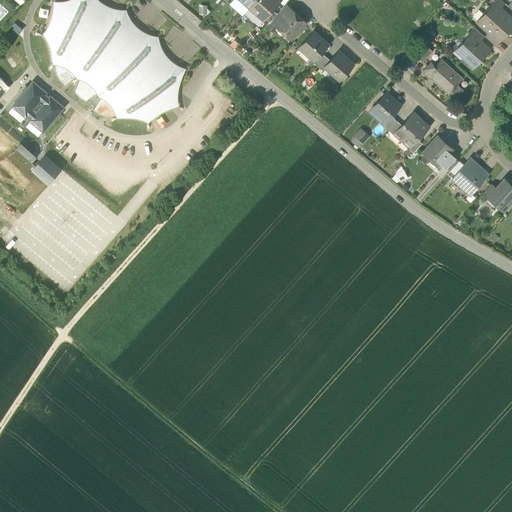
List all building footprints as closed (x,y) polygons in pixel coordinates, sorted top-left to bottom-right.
[(111,10),(107,9),(103,6),(100,4),(97,2),(95,0),(75,0),(71,2),(68,3),(64,4),(59,4),(53,4),(53,9),(52,15),(51,20),(50,24),(48,28),(42,36),(44,39),(46,43),(47,46),(48,48),(49,50),(50,57),(51,63),(55,65),(76,77),(80,80),(97,94),(101,98),(116,116),(119,119),(135,120),(139,121),(142,122),(147,124),(154,117),(159,113),(163,111),(169,109),(177,107),(176,101),(175,94),(176,86),(179,79),(180,75),(182,70),(174,66),(166,60),(161,52),(157,43),(152,38),(144,35),(137,30),(130,24),(126,16),(120,12),(116,11),(111,10)] [(257,0),(240,0),(250,8),(257,0)] [(257,0),(250,8),(263,20),(272,10),(279,2),(276,0),(257,0)] [(511,24),(511,18),(500,8),(499,8),(494,3),(494,4),(477,22),(489,33),(490,33),(498,40),(504,34),(507,32),(508,28),(511,24)] [(277,15),(271,22),(291,39),(305,23),(286,6),(277,15)] [(272,10),(263,20),(269,25),(271,22),(277,15),(272,10)] [(484,36),(475,28),(470,33),(472,35),(473,34),(480,41),(484,36)] [(327,45),(313,32),(301,46),(308,51),(306,54),(313,60),(314,61),(321,53),(327,46),(327,45)] [(498,40),(490,33),(489,33),(485,38),(495,46),(500,41),(498,40)] [(472,35),(458,51),(457,51),(463,56),(461,59),(462,60),(463,59),(471,67),(472,66),(471,66),(479,57),(482,57),(484,55),(483,53),(487,48),(487,49),(488,48),(480,41),(473,34),(472,35)] [(426,45),(416,56),(423,62),(432,51),(426,45)] [(321,53),(314,61),(313,60),(312,62),(317,67),(326,57),(321,53)] [(339,53),(334,59),(333,58),(330,61),(325,67),(326,69),(333,75),(336,73),(341,78),(353,65),(339,53)] [(326,57),(317,67),(323,72),(326,69),(325,67),(330,61),(326,57)] [(463,78),(441,59),(435,65),(431,61),(423,70),(423,73),(429,78),(432,78),(433,77),(444,86),(442,88),(449,93),(451,93),(454,89),(455,86),(463,78)] [(76,77),(55,65),(55,67),(55,73),(57,78),(60,83),(65,87),(74,79),(76,77)] [(0,75),(0,85),(7,93),(12,88),(0,75)] [(80,80),(78,82),(74,93),(77,96),(79,99),(82,100),(86,102),(95,97),(97,94),(80,80)] [(12,108),(26,119),(46,94),(32,83),(12,108)] [(459,84),(456,90),(462,94),(466,88),(459,84)] [(391,100),(384,94),(371,109),(385,121),(386,122),(391,116),(400,106),(392,99),(391,100)] [(64,109),(50,97),(30,122),(44,134),(64,109)] [(116,116),(101,98),(99,100),(93,111),(96,113),(99,115),(102,116),(104,117),(107,117),(110,118),(114,117),(116,116)] [(402,125),(395,133),(403,140),(420,120),(412,113),(402,125)] [(391,116),(386,122),(385,121),(382,125),(388,131),(397,121),(391,116)] [(420,120),(403,140),(410,146),(411,147),(417,139),(428,127),(420,120)] [(397,121),(388,131),(393,135),(395,133),(402,125),(397,121)] [(361,148),(372,135),(364,128),(352,141),(361,148)] [(452,148),(437,135),(423,152),(431,159),(433,157),(435,156),(440,161),(449,152),(452,148)] [(417,139),(411,147),(410,146),(408,148),(413,153),(422,143),(417,139)] [(32,165),(39,158),(25,143),(18,150),(32,165)] [(459,161),(449,152),(440,161),(440,162),(450,171),(459,161)] [(60,170),(45,157),(33,170),(47,183),(60,170)] [(487,174),(469,159),(452,178),(469,194),(487,174)] [(407,171),(395,176),(398,184),(411,178),(407,171)] [(496,188),(489,196),(490,197),(488,199),(502,211),(511,200),(511,185),(504,179),(496,188)] [(491,184),(482,193),(488,199),(490,197),(489,196),(496,188),(491,184)] [(0,233),(0,235),(5,239),(12,229),(7,225),(0,233)]
